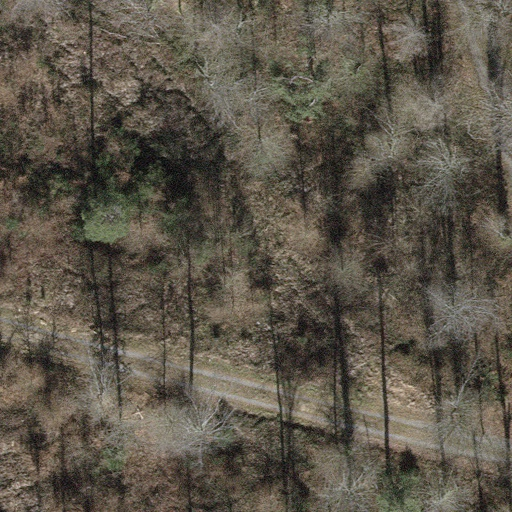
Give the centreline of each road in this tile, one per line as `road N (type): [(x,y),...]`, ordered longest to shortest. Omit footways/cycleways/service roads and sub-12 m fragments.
road 1 (track): [(0,316),(511,458)]
road 2 (track): [(511,117),(480,0)]
